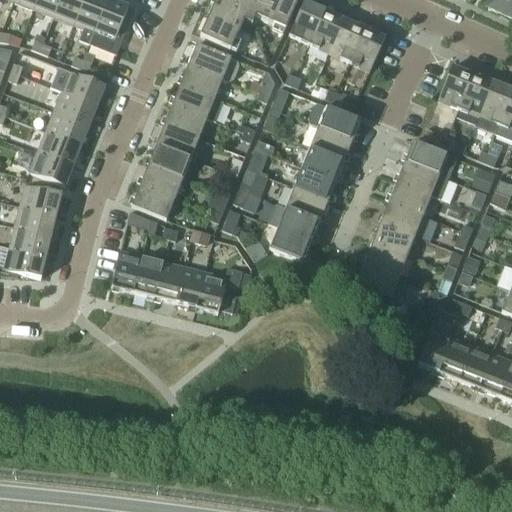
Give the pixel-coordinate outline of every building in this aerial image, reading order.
[(14,0),(13,5),(33,13),(37,0),(14,0)] [(37,0),(33,13),(53,21),(61,0),(37,0)] [(61,0),(53,21),(73,29),(84,0),(61,0)] [(102,0),(84,0),(73,29),(83,33),(78,44),(88,48),(93,37),(107,2),(102,0)] [(254,21),(284,34),(297,3),(290,0),(222,0),(221,3),(216,1),(199,40),(229,54),(242,25),(251,28),(254,21)] [(507,22),(511,24),(511,0),(490,0),(484,11),(498,18),(507,22)] [(93,37),(88,48),(115,59),(124,36),(118,33),(128,10),(107,2),(93,37)] [(288,39),(308,49),(324,15),(303,5),(288,39)] [(308,49),(328,57),(343,23),(324,15),(308,49)] [(328,57),(348,66),(363,32),(343,23),(328,57)] [(363,32),(348,66),(368,76),(384,42),(363,32)] [(0,36),(0,38),(0,45),(8,47),(9,37),(0,36)] [(30,53),(39,57),(42,47),(34,44),(30,53)] [(42,47),(39,57),(47,60),(51,51),(42,47)] [(195,48),(187,69),(222,82),(227,85),(232,82),(238,69),(236,64),(195,48)] [(70,69),(79,73),(82,63),(74,60),(70,69)] [(82,63),(79,73),(87,76),(91,67),(82,63)] [(13,67),(10,76),(19,79),(22,71),(13,67)] [(187,69),(179,89),(214,102),(222,82),(187,69)] [(437,104),(458,113),(471,78),(450,70),(437,104)] [(69,75),(60,96),(96,110),(104,89),(69,75)] [(19,79),(10,76),(7,84),(16,88),(19,79)] [(283,88),(290,90),(294,80),(287,77),(283,88)] [(458,113),(478,121),(492,86),(471,78),(458,113)] [(294,80),(290,90),(297,93),(301,83),(294,80)] [(273,89),(264,86),(259,97),(268,101),(273,89)] [(474,130),(494,138),(511,94),(492,86),(478,121),(474,130)] [(179,89),(171,109),(206,122),(214,126),(222,106),(214,102),(179,89)] [(278,92),(270,113),(280,117),(288,96),(278,92)] [(323,103),(330,106),(334,96),(327,93),(323,103)] [(511,145),(511,94),(494,138),(511,145)] [(60,96),(52,116),(88,130),(96,110),(60,96)] [(334,96),(330,106),(337,109),(341,98),(334,96)] [(259,97),(258,97),(255,103),(266,107),(268,101),(259,97)] [(308,128),(317,131),(351,145),(359,124),(317,107),(313,110),(311,113),(308,119),(308,123),(308,128)] [(171,109),(163,129),(197,143),(206,122),(171,109)] [(280,117),(270,113),(262,133),(272,137),(280,117)] [(52,116),(44,136),(80,150),(88,130),(52,116)] [(242,136),(244,131),(237,128),(235,133),(242,136)] [(163,129),(155,149),(189,163),(197,143),(163,129)] [(245,130),(242,137),(252,141),(255,134),(245,130)] [(317,131),(309,151),(343,165),(351,145),(317,131)] [(432,135),(425,132),(421,142),(428,145),(432,135)] [(44,136),(36,156),(72,170),(80,150),(44,136)] [(252,141),(242,137),(239,143),(241,144),(238,152),(246,156),(252,141)] [(436,148),(443,151),(447,141),(440,138),(436,148)] [(447,141),(443,151),(449,154),(453,143),(447,141)] [(454,162),(411,145),(403,166),(445,183),(454,162)] [(273,153),(256,146),(254,153),(267,158),(270,160),(273,153)] [(155,149),(147,169),(181,183),(189,163),(155,149)] [(309,151),(301,171),(335,185),(343,165),(309,151)] [(254,153),(251,160),(264,165),(267,158),(254,153)] [(476,164),(483,167),(487,157),(480,154),(476,164)] [(72,170),(36,156),(28,176),(64,191),(72,170)] [(487,157),(483,167),(489,169),(493,159),(487,157)] [(403,166),(395,186),(430,200),(437,203),(445,183),(403,166)] [(147,169),(139,189),(173,203),(181,183),(147,169)] [(229,170),(226,177),(236,181),(239,174),(229,170)] [(301,171),(293,191),(327,205),(335,185),(301,171)] [(493,179),(482,174),(475,193),(486,197),(493,179)] [(236,181),(226,177),(223,183),(234,188),(236,181)] [(511,190),(497,184),(493,195),(508,201),(511,191),(511,190)] [(240,186),(238,193),(248,197),(250,190),(240,186)] [(395,186),(387,206),(422,220),(430,200),(395,186)] [(24,189),(19,211),(56,220),(61,198),(24,189)] [(173,203),(139,189),(131,210),(165,224),(173,203)] [(293,191),(285,211),(319,225),(327,205),(293,191)] [(248,197),(238,193),(232,206),(243,210),(248,197)] [(485,199),(475,195),(470,207),(481,211),(485,199)] [(504,212),(508,201),(493,195),(489,206),(504,212)] [(210,217),(220,221),(223,215),(227,203),(211,196),(204,215),(210,217)] [(387,206),(379,226),(414,240),(422,220),(387,206)] [(269,229),(277,232),(311,245),(319,225),(285,211),(277,209),(269,229)] [(19,211),(13,231),(50,241),(56,220),(19,211)] [(129,216),(126,228),(148,234),(150,224),(129,216)] [(220,221),(210,217),(207,224),(217,228),(220,221)] [(484,219),(477,235),(487,240),(494,223),(484,219)] [(148,234),(147,238),(153,239),(156,227),(150,224),(148,234)] [(379,226),(371,246),(406,260),(414,240),(379,226)] [(221,234),(231,238),(234,231),(224,227),(221,234)] [(462,228),(459,235),(469,239),(472,232),(462,228)] [(13,231),(8,252),(45,261),(50,241),(13,231)] [(161,242),(168,244),(170,233),(163,231),(161,242)] [(311,245),(277,232),(268,253),(303,266),(311,245)] [(170,233),(168,244),(174,245),(177,235),(170,233)] [(193,233),(190,244),(204,248),(207,236),(193,233)] [(469,239),(459,235),(454,248),(464,252),(469,239)] [(487,240),(477,235),(474,242),(485,246),(487,240)] [(475,243),(472,250),(481,254),(484,247),(475,243)] [(256,245),(245,253),(253,265),(253,266),(253,265),(265,258),(256,245)] [(371,246),(363,266),(398,280),(406,260),(371,246)] [(45,261),(8,252),(3,274),(40,283),(45,261)] [(110,291),(132,297),(141,261),(119,255),(110,291)] [(132,297),(153,302),(162,266),(141,261),(132,297)] [(464,269),(462,274),(473,278),(477,268),(474,263),(467,261),(464,269)] [(153,302),(174,307),(183,271),(162,266),(153,302)] [(398,280),(363,266),(355,287),(389,301),(398,280)] [(446,268),(443,275),(453,279),(456,272),(446,268)] [(174,307),(195,313),(204,276),(183,271),(174,307)] [(204,276),(195,313),(217,318),(218,314),(231,318),(242,276),(228,272),(226,282),(204,276)] [(453,279),(443,275),(441,281),(451,285),(453,279)] [(461,276),(457,287),(466,290),(471,280),(461,276)] [(436,295),(426,300),(429,306),(439,302),(436,295)] [(511,295),(509,295),(501,315),(511,320),(511,295)] [(438,309),(437,312),(459,321),(461,318),(465,308),(452,303),(438,309)] [(465,308),(461,318),(467,320),(471,310),(465,308)] [(494,331),(501,334),(505,324),(498,321),(494,331)] [(505,324),(501,334),(507,337),(511,326),(505,324)] [(416,368),(437,377),(451,342),(430,334),(416,368)] [(437,377),(457,385),(471,350),(451,342),(437,377)] [(457,385),(477,393),(491,358),(471,350),(457,385)] [(477,393),(497,401),(511,366),(491,358),(477,393)] [(511,366),(497,401),(511,406),(511,366)]
